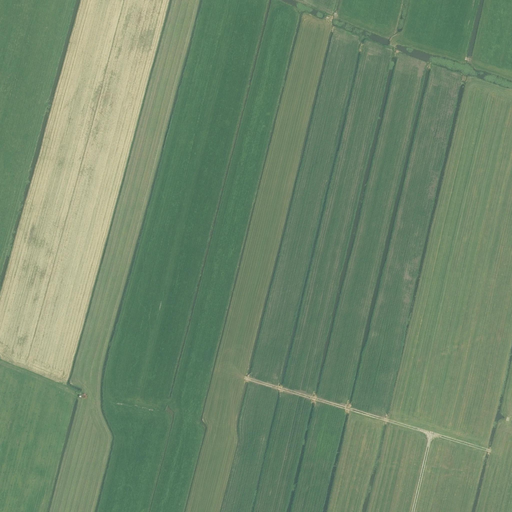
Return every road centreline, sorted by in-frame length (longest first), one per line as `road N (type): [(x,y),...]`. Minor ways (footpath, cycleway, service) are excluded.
road 1 (track): [(430,433),(247,379)]
road 2 (track): [(412,511),(430,433),(490,450)]
